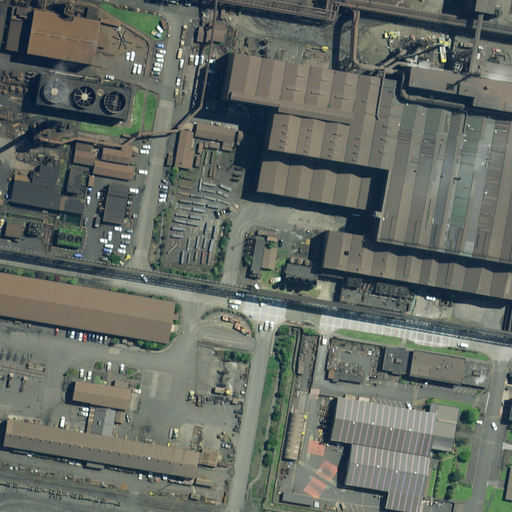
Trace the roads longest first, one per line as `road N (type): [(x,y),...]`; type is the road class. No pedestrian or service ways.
road 1 (unknown): [(0,470),(230,511)]
road 2 (unknown): [(495,400),(338,380)]
